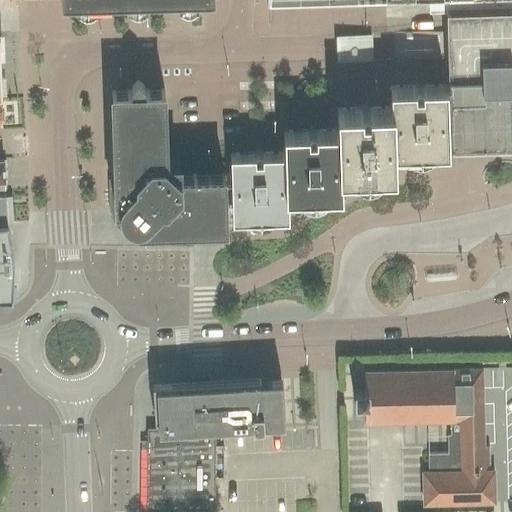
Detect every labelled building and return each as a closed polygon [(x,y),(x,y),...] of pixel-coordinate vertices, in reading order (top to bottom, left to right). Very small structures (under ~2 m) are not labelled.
[(511,7),(446,10),(448,58),(451,146),(503,144),(511,144),(511,7)] [(446,84),(422,85),(422,83),(420,82),(419,81),(417,82),(416,82),(415,84),(414,85),(390,86),(390,107),(392,107),(393,151),(395,151),(449,149),(446,84)] [(225,226),(225,219),(224,174),(179,175),(178,174),(179,172),(179,162),(169,162),(167,164),(166,163),(164,89),(111,91),(114,208),(116,208),(117,216),(128,227),(137,227),(137,229),(225,226)] [(392,107),(390,107),(369,107),(368,106),(367,104),(366,104),(364,104),(362,105),(361,106),(361,108),(337,108),(337,129),(338,129),(340,173),(341,173),(395,172),(395,151),(393,151),(392,107)] [(338,129),(337,129),(315,130),(315,128),(314,127),(312,126),(310,126),(309,127),(308,128),(307,130),(283,131),(283,152),(285,152),(286,196),(288,196),(342,194),(341,173),(340,173),(338,129)] [(285,152),(283,152),(262,152),(261,151),(260,149),(258,149),(257,149),(255,150),(254,151),(254,153),(229,153),(230,173),(232,219),(289,217),(288,196),(286,196),(285,152)] [(14,159),(13,159),(13,158),(12,158),(12,157),(3,158),(3,159),(0,158),(0,185),(5,186),(6,186),(5,178),(7,176),(6,165),(4,165),(4,160),(6,160),(6,159),(11,158),(11,160),(14,159)] [(7,218),(10,216),(10,207),(7,205),(6,193),(0,193),(0,222),(8,222),(7,218)] [(0,297),(13,298),(14,258),(8,223),(8,222),(0,222),(0,297)] [(483,368),(483,367),(364,370),(364,388),(359,389),(357,386),(354,386),(354,392),(355,403),(365,403),(365,421),(451,419),(451,434),(448,434),(448,452),(429,452),(429,470),(423,471),(424,503),(495,502),(494,469),(490,469),(489,461),(487,461),(487,455),(489,455),(489,445),(484,445),(483,368)] [(281,379),(209,383),(208,376),(195,377),(195,384),(156,386),(157,397),(159,428),(215,426),(236,425),(253,424),(253,425),(264,424),(264,423),(284,422),(281,379)] [(213,511),(215,426),(159,428),(149,428),(148,440),(150,440),(150,448),(148,448),(147,511),(213,511)]
